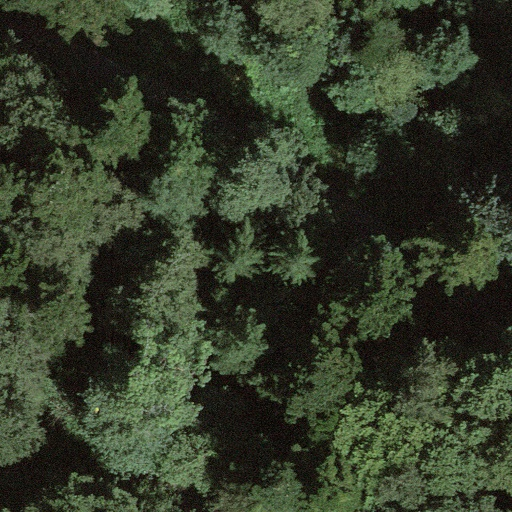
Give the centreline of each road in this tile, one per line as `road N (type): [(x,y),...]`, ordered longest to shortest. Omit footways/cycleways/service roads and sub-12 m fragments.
road 1 (track): [(0,25),(222,130),(440,284),(511,320)]
road 2 (track): [(201,511),(146,489),(0,475)]
